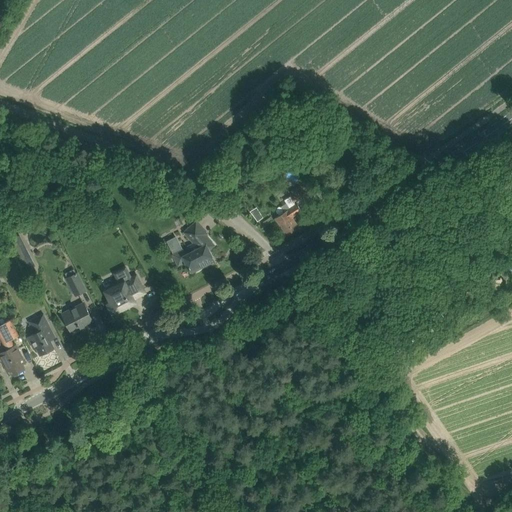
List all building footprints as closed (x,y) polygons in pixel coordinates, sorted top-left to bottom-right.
[(247,186),(252,194),(274,180),(269,172),(247,186)] [(288,192),(294,203),(312,193),(306,183),(288,192)] [(493,192),(473,205),(479,214),(499,201),(493,192)] [(292,217),(302,211),(297,203),(275,218),(287,235),(299,227),(292,217)] [(260,213),(254,217),(257,221),(263,217),(260,213)] [(199,247),(185,254),(176,237),(167,242),(178,264),(186,260),(192,272),(215,260),(209,249),(215,245),(205,234),(207,233),(197,221),(185,232),(199,247)] [(511,242),(503,228),(496,233),(506,249),(511,244),(511,242)] [(19,255),(27,271),(36,267),(28,251),(19,255)] [(500,279),(500,273),(498,255),(491,255),(492,269),(492,270),(492,272),(492,277),(493,280),(500,279)] [(96,284),(112,278),(106,264),(91,270),(96,284)] [(116,286),(102,293),(107,303),(103,305),(108,315),(116,311),(118,313),(129,308),(125,301),(140,294),(132,278),(126,281),(121,270),(118,272),(123,282),(116,286)] [(67,278),(76,295),(86,290),(77,273),(67,278)] [(62,313),(72,333),(81,328),(80,326),(93,320),(84,302),(62,313)] [(35,333),(28,336),(34,348),(37,347),(40,355),(54,348),(49,337),(54,334),(43,313),(36,317),(38,321),(31,325),(35,333)] [(0,337),(3,343),(0,344),(0,360),(2,359),(8,371),(10,370),(13,374),(24,368),(22,363),(24,361),(17,347),(16,348),(11,338),(18,334),(11,320),(0,325),(0,337)]
